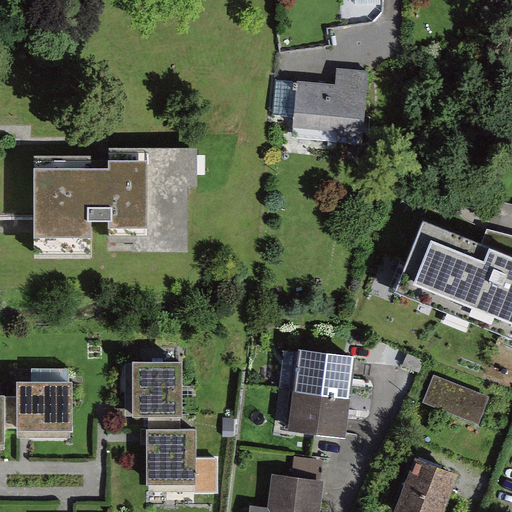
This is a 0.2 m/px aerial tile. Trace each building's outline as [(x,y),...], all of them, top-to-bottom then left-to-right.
[(261,154),(357,160),(362,83),(266,77),(261,154)] [(90,158),(34,158),(35,260),(91,259),(91,224),(108,224),(108,255),(188,254),(187,190),(198,189),(198,149),(109,150),(109,171),(90,171),(90,158)] [(511,230),(426,197),(391,289),(511,334),(511,230)] [(182,366),(124,366),(124,421),(182,421),(182,366)] [(337,453),(345,373),(285,367),(277,447),(337,453)] [(493,399),(438,377),(427,401),(483,422),(493,399)] [(71,385),(16,385),(16,441),(71,441),(71,385)] [(196,433),(146,433),(146,492),(195,493),(196,433)] [(451,511),(466,479),(423,461),(402,511),(451,511)] [(314,511),(316,498),(263,492),(261,511),(314,511)]
